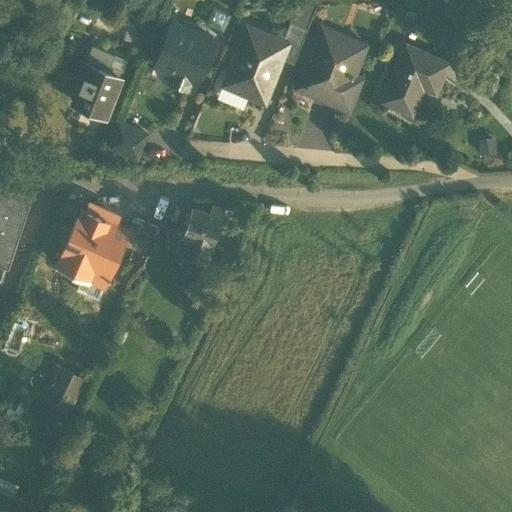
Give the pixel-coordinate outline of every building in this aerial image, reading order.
[(164,76),(191,87),(198,70),(197,70),(199,65),(202,66),(215,36),(172,18),(156,57),(169,63),(164,76)] [(282,55),(293,60),(307,27),(289,19),(282,37),(288,40),(282,55)] [(246,22),(236,47),(238,48),(245,31),(260,37),(264,30),(246,22)] [(313,90),(348,105),(356,85),(349,81),(353,72),(365,43),(321,24),(302,69),(319,75),(313,90)] [(247,91),(264,98),(282,55),(288,40),(282,37),(264,30),(260,37),(245,31),(238,48),(236,47),(228,66),(230,67),(234,77),(233,79),(249,86),(247,91)] [(380,95),(400,103),(411,78),(422,83),(434,88),(447,59),(403,40),(380,95)] [(150,70),(164,76),(169,63),(156,57),(150,70)] [(72,98),(103,111),(118,75),(87,62),(72,98)] [(222,80),(247,91),(249,86),(233,79),(234,77),(230,67),(228,66),(222,80)] [(296,83),(313,90),(319,75),(302,69),(296,83)] [(360,75),(353,72),(349,81),(356,85),(360,75)] [(411,78),(400,103),(410,108),(422,83),(411,78)] [(108,141),(136,152),(146,129),(118,117),(108,141)] [(0,279),(1,280),(2,276),(4,277),(4,275),(2,275),(29,194),(0,184),(0,279)] [(103,208),(89,201),(86,207),(100,214),(103,208)] [(181,251),(195,255),(200,239),(211,242),(220,213),(219,213),(221,205),(209,202),(206,209),(189,204),(182,226),(180,232),(186,234),(181,251)] [(81,220),(76,217),(56,263),(104,284),(122,242),(129,226),(128,226),(111,218),(114,212),(103,208),(100,214),(86,207),(81,220)] [(122,242),(148,253),(160,227),(133,215),(128,226),(129,226),(122,242)] [(163,246),(181,251),(186,234),(180,232),(182,226),(170,222),(163,246)] [(200,239),(195,255),(206,259),(211,242),(200,239)] [(49,407),(65,413),(75,389),(59,383),(49,407)] [(0,511),(32,511),(35,506),(0,490),(0,511)]
